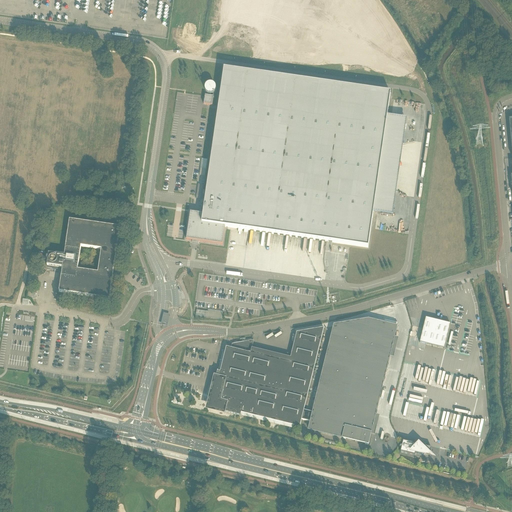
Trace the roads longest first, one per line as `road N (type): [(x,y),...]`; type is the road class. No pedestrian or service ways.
road 1 (unclassified): [(170,335),(297,322),(509,266)]
road 2 (unclassified): [(147,230),(166,82),(160,56),(144,43),(0,21)]
road 3 (secondary): [(451,511),(141,432)]
road 4 (secondary): [(135,440),(426,511)]
road 5 (unclassified): [(509,266),(495,115),(511,99)]
road 6 (secondary): [(0,407),(135,440)]
road 7 (secondary): [(133,430),(0,401)]
road 8 (unknown): [(425,288),(417,353),(479,368)]
road 9 (unknown): [(484,405),(485,433),(471,451),(401,432)]
